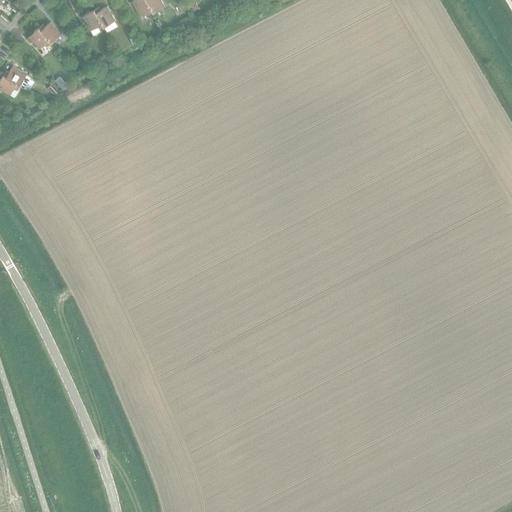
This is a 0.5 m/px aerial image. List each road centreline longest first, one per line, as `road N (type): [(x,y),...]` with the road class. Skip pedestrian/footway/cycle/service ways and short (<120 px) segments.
road 1 (tertiary): [(117,511),(61,363),(0,250)]
road 2 (unclassified): [(49,511),(0,368)]
